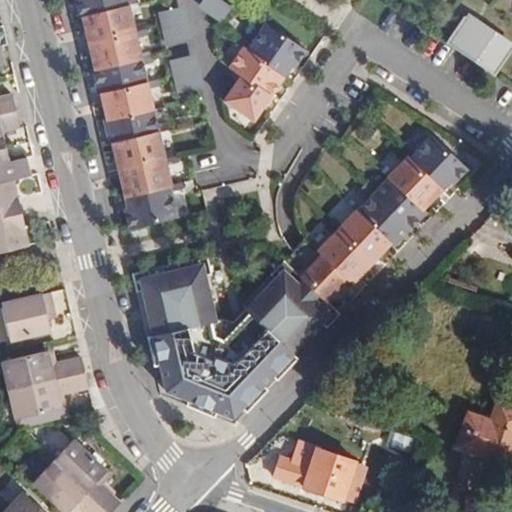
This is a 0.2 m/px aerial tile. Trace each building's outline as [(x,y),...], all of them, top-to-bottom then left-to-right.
[(75,0),(77,7),(81,6),(98,80),(95,81),(98,95),(102,94),(108,119),(104,119),(108,134),(111,133),(129,208),(126,209),(131,230),(179,218),(171,187),(173,187),(128,0),(75,0)] [(233,8),(221,0),(204,0),(200,6),(223,21),(233,8)] [(194,41),(185,8),(158,15),(166,48),(194,41)] [(511,50),(511,40),(468,9),(444,42),(493,77),(511,50)] [(224,101),(254,122),(292,67),(295,69),(307,51),(266,23),(248,49),(244,47),(229,68),(241,76),(224,101)] [(205,89),(197,56),(170,63),(178,96),(205,89)] [(0,114),(17,111),(12,94),(0,96),(0,114)] [(0,133),(2,133),(21,129),(17,111),(0,114),(0,133)] [(321,255),(298,279),(302,282),(317,298),(319,296),(327,303),(349,280),(353,285),(391,245),(393,248),(428,212),(425,209),(442,191),(442,192),(451,182),(453,184),(468,169),(432,135),(410,158),(408,156),(388,177),(389,178),(357,211),(356,210),(317,251),(321,255)] [(9,162),(6,148),(0,149),(4,163),(9,162)] [(0,183),(14,180),(32,176),(28,157),(9,162),(4,163),(0,149),(0,183)] [(18,199),(14,180),(0,183),(0,218),(16,214),(13,200),(18,199)] [(13,200),(16,214),(22,213),(18,199),(13,200)] [(25,227),(22,213),(16,214),(19,229),(25,227)] [(19,229),(16,214),(0,218),(0,252),(30,246),(25,227),(19,229)] [(193,259),(195,267),(203,265),(205,276),(209,275),(214,274),(210,255),(193,259)] [(269,277),(273,281),(282,272),(298,287),(302,282),(298,279),(282,263),(269,277)] [(317,298),(302,282),(298,287),(282,272),(273,281),(244,312),(250,317),(243,343),(232,339),(235,329),(227,330),(224,340),(218,338),(214,323),(219,322),(209,275),(205,276),(203,265),(195,267),(152,276),(145,278),(147,289),(144,290),(155,337),(161,366),(167,393),(234,420),(243,411),(265,388),(274,378),(294,356),(323,326),(333,316),(316,300),(317,298)] [(144,290),(147,289),(145,278),(152,276),(151,269),(134,272),(138,291),(144,290)] [(51,292),(1,304),(10,341),(51,331),(48,320),(46,309),(54,307),(51,292)] [(317,298),(316,300),(333,316),(323,326),(327,330),(341,316),(327,303),(319,296),(317,298)] [(57,318),(54,307),(46,309),(48,320),(57,318)] [(155,368),(161,366),(155,337),(149,338),(155,368)] [(3,362),(9,390),(54,380),(85,373),(82,358),(51,365),(48,351),(3,362)] [(298,360),(294,356),(274,378),(278,382),(298,360)] [(54,380),(9,390),(16,419),(61,408),(58,395),(89,387),(85,373),(54,380)] [(269,392),(265,388),(243,411),(248,415),(269,392)] [(456,446),(511,465),(511,462),(511,403),(497,399),(490,420),(468,412),(456,446)] [(73,440),(53,461),(107,511),(111,511),(120,503),(97,481),(107,471),(73,440)] [(317,449),(298,442),(292,459),(312,465),(317,449)] [(272,476),(343,500),(356,463),(317,449),(312,465),(292,459),(280,456),(272,476)] [(33,482),(64,511),(68,511),(76,504),(85,511),(107,511),(53,461),(33,482)] [(367,466),(356,463),(343,500),(354,504),(367,466)] [(44,511),(25,494),(7,511),(44,511)]
